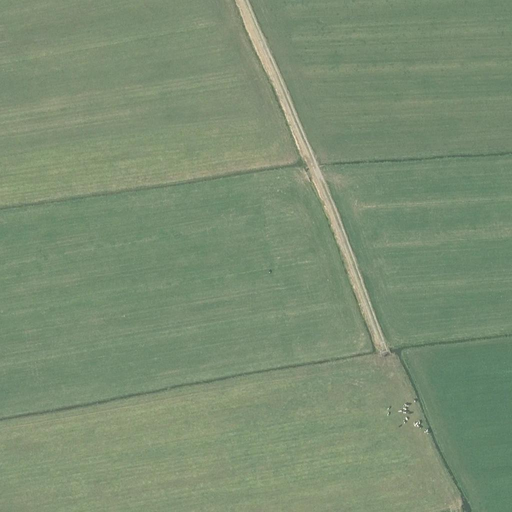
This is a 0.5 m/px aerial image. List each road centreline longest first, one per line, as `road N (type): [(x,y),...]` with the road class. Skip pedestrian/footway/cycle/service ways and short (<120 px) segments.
road 1 (track): [(0,267),(314,171)]
road 2 (track): [(386,356),(314,171)]
road 3 (track): [(314,171),(244,0)]
road 4 (track): [(386,356),(456,511)]
